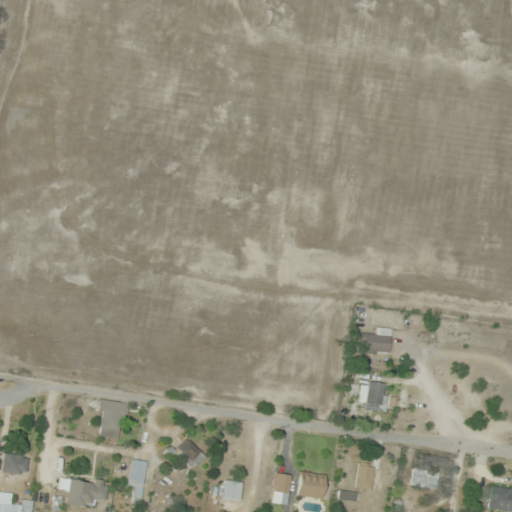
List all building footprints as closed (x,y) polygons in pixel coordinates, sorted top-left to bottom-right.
[(388,355),(390,329),(376,328),(375,335),(358,333),(358,344),(363,344),(363,353),(388,355)] [(386,384),(360,380),(357,407),(383,410),(386,384)] [(95,433),(118,439),(126,404),(103,399),(95,433)] [(204,454),(185,439),(175,452),(194,467),(204,454)] [(28,456),(4,452),(1,472),(24,476),(28,456)] [(129,487),(133,487),(134,500),(144,500),(142,460),(127,461),(129,487)] [(370,490),(372,466),(356,464),(354,488),(370,490)] [(410,486),(436,488),(437,470),(410,469),(410,486)] [(323,473),(298,472),(296,496),(321,498),(323,473)] [(289,474),(274,473),(270,503),(285,505),(289,474)] [(104,500),(106,482),(58,476),(57,489),(67,490),(66,504),(91,507),(92,499),(104,500)] [(238,501),(241,482),(224,479),(220,497),(238,501)] [(511,510),(511,487),(489,488),(489,510),(511,510)] [(337,500),(354,501),(355,492),(338,490),(337,500)] [(0,511),(30,511),(31,500),(20,499),(20,503),(0,502),(0,511)]
